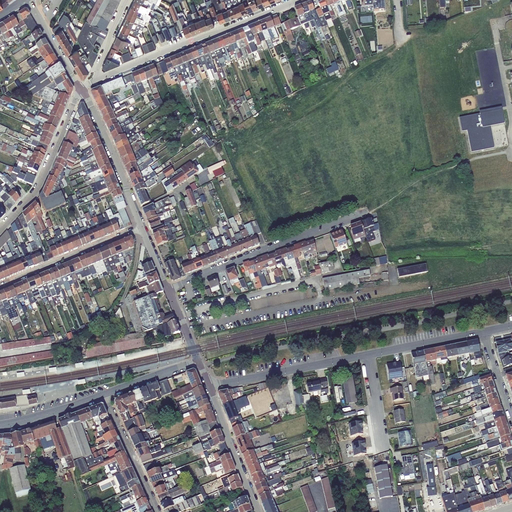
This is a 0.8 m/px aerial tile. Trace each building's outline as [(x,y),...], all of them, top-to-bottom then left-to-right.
[(97,0),(87,20),(105,30),(120,2),(116,0),(97,0)] [(152,9),(134,0),(131,6),(149,15),(152,9)] [(156,3),(149,0),(133,0),(134,0),(152,9),(153,9),(156,3)] [(220,22),(226,20),(219,3),(217,0),(209,0),(205,2),(207,7),(208,6),(212,15),(216,13),(220,22)] [(226,20),(231,18),(224,0),(220,0),(221,2),(219,3),(226,20)] [(224,0),(231,18),(237,16),(230,0),(224,0)] [(230,0),(237,16),(243,13),(237,0),(230,0)] [(237,0),(243,13),(248,11),(243,0),(237,0)] [(243,0),(248,11),(253,9),(249,0),(243,0)] [(249,0),(253,9),(258,7),(255,0),(249,0)] [(333,5),(331,0),(323,0),(324,2),(331,19),(332,21),(336,19),(334,16),(333,11),(332,11),(330,6),(333,5)] [(339,0),(331,0),(333,5),(338,18),(345,15),(340,2),(339,0)] [(339,0),(340,2),(344,0),(348,9),(352,7),(350,2),(351,2),(350,0),(339,0)] [(372,0),(373,6),(373,10),(384,9),(383,0),(372,0)] [(173,3),(173,2),(169,6),(174,20),(179,18),(174,5),(173,3)] [(311,2),(306,4),(313,21),(314,20),(317,29),(321,27),(314,11),(311,2)] [(331,19),(324,2),(318,4),(320,9),(325,22),(331,19)] [(198,31),(204,29),(198,14),(193,3),(190,5),(192,10),(190,11),(191,13),(198,31)] [(306,4),(300,6),(307,23),(309,22),(312,29),(315,27),(313,21),(306,4)] [(149,15),(131,6),(128,12),(146,21),(148,22),(151,16),(149,15)] [(307,23),(300,6),(294,8),(298,18),(301,25),(303,24),(305,29),(309,28),(307,23)] [(211,16),(207,7),(201,9),(209,27),(214,25),(211,16)] [(204,29),(209,27),(201,9),(198,10),(199,14),(198,14),(204,29)] [(320,9),(314,11),(321,27),(324,35),(330,33),(325,22),(320,9)] [(25,10),(18,14),(27,28),(31,35),(39,30),(27,10),(25,10)] [(146,21),(128,12),(126,18),(144,27),(146,21)] [(192,34),(198,31),(191,13),(187,14),(189,18),(186,19),(188,24),(192,34)] [(27,28),(18,14),(13,17),(22,31),(27,28)] [(274,28),(281,25),(277,15),(263,21),(270,38),(271,38),(272,41),(278,38),(274,28)] [(65,33),(71,21),(68,16),(66,19),(62,17),(59,21),(58,22),(60,24),(55,28),(52,29),(58,38),(65,33)] [(22,31),(13,17),(8,20),(17,35),(22,32),(22,31)] [(187,36),(192,34),(188,24),(186,25),(183,17),(179,18),(187,36)] [(144,27),(126,18),(123,23),(142,32),(144,27)] [(298,18),(281,25),(288,42),(294,40),(290,31),(301,26),(301,25),(298,18)] [(17,35),(8,20),(2,23),(11,39),(13,42),(16,40),(14,37),(17,35)] [(88,57),(74,66),(82,78),(82,79),(84,79),(89,72),(93,63),(93,61),(97,53),(94,51),(93,50),(95,46),(93,44),(98,35),(105,38),(108,31),(105,30),(87,20),(82,29),(77,38),(82,47),(88,57)] [(68,38),(75,27),(72,23),(72,22),(71,21),(65,33),(58,38),(60,43),(68,38)] [(270,38),(263,21),(258,23),(265,40),(270,38)] [(11,39),(2,23),(0,24),(0,39),(3,45),(5,49),(8,48),(5,42),(3,43),(3,42),(5,41),(6,42),(11,39)] [(142,32),(123,23),(120,29),(136,37),(137,34),(142,37),(143,36),(142,33),(142,32)] [(265,40),(258,23),(252,25),(260,43),(265,40)] [(260,43),(252,25),(247,27),(254,45),(257,44),(258,48),(261,46),(260,43)] [(70,43),(79,28),(75,26),(75,27),(68,38),(60,43),(63,47),(70,43)] [(166,26),(162,28),(167,39),(171,37),(166,26)] [(174,26),(169,28),(172,36),(177,34),(174,26)] [(254,45),(247,27),(247,28),(242,30),(252,53),(257,51),(254,45)] [(77,38),(82,29),(79,28),(70,43),(63,47),(68,55),(77,38)] [(117,35),(133,43),(136,37),(120,29),(117,35)] [(43,36),(39,30),(31,35),(31,36),(22,42),(25,47),(35,41),(43,36)] [(242,30),(237,32),(245,50),(246,50),(248,55),(252,53),(242,30)] [(245,50),(237,32),(232,34),(241,57),(243,56),(244,59),(248,58),(245,50)] [(241,57),(232,34),(226,36),(233,52),(235,51),(238,60),(242,58),(241,57)] [(117,35),(114,41),(121,45),(128,48),(129,45),(133,49),(131,50),(133,55),(131,55),(132,59),(138,56),(135,48),(133,43),(117,35)] [(48,45),(43,36),(35,41),(37,45),(29,51),(31,55),(37,51),(48,45)] [(233,52),(226,36),(221,38),(228,54),(230,53),(231,56),(235,55),(233,52)] [(228,54),(221,38),(216,40),(223,58),(225,62),(227,61),(228,63),(231,62),(228,54)] [(223,58),(216,40),(211,42),(218,60),(223,58)] [(107,57),(120,64),(122,63),(119,56),(122,55),(117,53),(121,45),(114,41),(107,57)] [(152,41),(147,43),(150,51),(156,49),(152,41)] [(218,60),(211,42),(206,44),(212,60),(214,60),(218,69),(221,68),(220,64),(218,60)] [(212,60),(206,44),(200,47),(210,70),(212,69),(214,74),(216,73),(215,69),(212,60)] [(15,54),(19,49),(16,45),(11,50),(15,54)] [(53,54),(48,45),(37,51),(42,58),(37,61),(35,58),(27,63),(31,70),(39,64),(53,54)] [(135,48),(138,56),(144,54),(141,46),(135,48)] [(68,55),(74,66),(88,57),(82,47),(68,55)] [(210,70),(200,47),(195,49),(204,72),(206,71),(210,81),(214,80),(210,70)] [(204,72),(195,49),(190,51),(199,73),(201,72),(202,74),(205,72),(204,72)] [(199,73),(190,51),(184,53),(190,68),(193,67),(196,74),(199,73)] [(119,56),(122,63),(132,59),(131,55),(129,52),(122,55),(119,56)] [(190,68),(184,53),(179,55),(187,73),(189,72),(191,78),(194,77),(190,68)] [(59,64),(53,54),(39,64),(43,71),(48,67),(50,70),(59,64)] [(187,73),(179,55),(174,57),(183,80),(189,78),(187,73)] [(107,57),(102,68),(104,70),(120,64),(107,57)] [(183,80),(174,57),(169,59),(177,79),(178,79),(183,91),(187,90),(183,80)] [(177,79),(169,59),(159,64),(163,74),(167,72),(171,81),(174,80),(175,82),(178,81),(177,79)] [(65,74),(59,64),(50,70),(38,78),(32,83),(24,88),(30,97),(33,95),(45,87),(60,77),(65,74)] [(159,64),(148,68),(153,81),(159,79),(158,76),(163,74),(159,64)] [(148,68),(142,70),(147,81),(149,80),(153,89),(156,88),(153,81),(148,68)] [(142,70),(137,73),(146,93),(151,91),(147,81),(142,70)] [(137,73),(132,75),(136,84),(140,93),(141,95),(146,93),(137,73)] [(69,81),(65,74),(60,77),(64,84),(69,81)] [(132,75),(121,79),(124,86),(128,85),(127,84),(131,82),(132,85),(136,84),(132,75)] [(73,88),(69,81),(64,84),(60,77),(45,87),(54,91),(55,88),(57,87),(59,91),(59,93),(70,98),(73,91),(73,88)] [(90,94),(94,101),(111,92),(113,96),(119,94),(120,91),(125,89),(124,86),(121,79),(91,91),(90,94)] [(134,95),(140,93),(136,84),(132,85),(131,86),(134,95)] [(70,98),(59,93),(54,91),(45,87),(33,95),(43,100),(65,109),(70,98)] [(114,98),(113,96),(111,92),(94,101),(97,107),(114,98)] [(142,99),(141,95),(140,93),(134,95),(132,96),(133,98),(128,100),(131,105),(142,99)] [(116,101),(114,98),(97,107),(100,113),(114,106),(113,103),(116,101)] [(163,103),(160,98),(154,100),(153,100),(157,107),(163,103)] [(62,116),(65,109),(43,100),(41,106),(62,116)] [(114,106),(100,113),(103,119),(117,112),(128,106),(126,103),(124,104),(124,105),(120,107),(118,103),(114,106)] [(83,104),(81,104),(72,124),(76,126),(78,127),(78,126),(77,125),(78,120),(88,116),(83,104)] [(60,121),(62,116),(41,106),(40,106),(38,111),(60,121)] [(480,114),(459,118),(462,132),(467,131),(471,153),(494,148),(490,127),(505,124),(502,108),(479,112),(480,114)] [(117,112),(103,119),(105,124),(126,115),(128,114),(126,110),(115,116),(115,115),(117,114),(117,112)] [(56,130),(60,121),(38,111),(35,117),(28,113),(26,116),(56,130)] [(177,111),(171,115),(174,119),(175,118),(176,119),(179,117),(178,116),(180,115),(177,111)] [(126,115),(105,124),(108,130),(126,121),(125,119),(127,118),(126,115)] [(53,136),(56,130),(26,116),(25,120),(36,124),(38,125),(36,129),(53,136)] [(91,122),(88,116),(78,120),(77,125),(78,126),(78,127),(74,128),(75,130),(76,132),(80,130),(79,129),(82,126),(91,122)] [(126,121),(108,130),(110,135),(132,124),(133,123),(130,118),(126,121)] [(94,128),(91,122),(82,126),(79,129),(80,130),(76,132),(77,135),(78,136),(82,134),(84,132),(94,128)] [(132,124),(110,135),(113,140),(125,135),(124,135),(134,128),(132,124)] [(51,142),(53,136),(36,129),(34,128),(31,126),(30,129),(34,131),(33,133),(37,135),(51,142)] [(82,134),(78,136),(80,140),(96,133),(94,128),(84,132),(82,134)] [(125,135),(113,140),(115,146),(127,141),(135,135),(138,134),(134,128),(124,135),(125,135)] [(78,136),(77,135),(73,134),(69,132),(66,139),(78,145),(80,140),(78,136)] [(96,133),(80,140),(78,145),(79,144),(87,141),(88,144),(90,144),(99,140),(96,133)] [(49,147),(51,142),(37,135),(36,139),(31,137),(30,138),(49,147)] [(127,141),(115,146),(117,151),(129,146),(136,141),(137,140),(136,139),(137,138),(135,135),(127,141)] [(46,152),(49,147),(30,138),(28,144),(36,147),(46,152)] [(78,145),(66,139),(64,143),(76,148),(78,145)] [(211,139),(206,143),(209,148),(214,145),(211,139)] [(102,146),(99,140),(90,144),(91,147),(82,153),(83,157),(84,158),(102,146)] [(129,146),(117,151),(120,156),(142,145),(140,141),(137,143),(136,141),(129,146)] [(16,149),(0,142),(0,150),(12,156),(15,150),(16,149)] [(76,148),(64,143),(62,148),(75,154),(76,155),(77,153),(79,154),(80,152),(78,149),(76,148)] [(142,145),(120,156),(121,160),(133,155),(144,148),(142,144),(142,145)] [(104,152),(102,146),(84,158),(83,157),(80,159),(81,162),(95,155),(104,152)] [(42,162),(46,152),(36,147),(33,155),(32,154),(32,153),(23,149),(21,153),(22,153),(42,162)] [(75,154),(62,148),(60,153),(74,159),(76,155),(75,154)] [(133,155),(121,160),(124,167),(137,161),(148,154),(144,148),(133,155)] [(106,156),(104,152),(95,155),(81,162),(80,163),(81,166),(89,163),(106,156)] [(40,167),(42,162),(22,153),(19,159),(40,167)] [(74,159),(60,153),(58,158),(74,165),(76,160),(74,159)] [(137,161),(124,167),(126,172),(140,166),(150,159),(151,159),(148,154),(137,161)] [(108,161),(106,156),(89,163),(90,165),(84,167),(85,170),(91,168),(108,161)] [(35,178),(40,167),(19,159),(18,158),(17,161),(19,162),(23,164),(20,171),(26,174),(35,178)] [(74,165),(58,158),(55,163),(66,168),(67,166),(72,168),(74,165)] [(140,166),(126,172),(128,177),(144,171),(149,167),(153,164),(150,159),(140,166)] [(110,165),(108,161),(91,168),(92,170),(85,172),(87,175),(110,165)] [(225,161),(207,169),(210,175),(213,174),(222,170),(221,167),(224,166),(224,165),(226,164),(225,161)] [(190,162),(180,168),(188,180),(199,173),(199,174),(204,170),(200,165),(198,166),(196,162),(192,164),(190,162)] [(66,168),(55,163),(52,169),(63,174),(66,168)] [(112,171),(110,165),(87,175),(83,176),(85,182),(93,178),(112,171)] [(17,179),(23,181),(24,179),(26,174),(20,171),(16,169),(9,167),(8,171),(12,173),(10,178),(4,173),(3,175),(12,184),(14,182),(15,183),(17,179)] [(144,171),(128,177),(131,183),(146,176),(147,176),(153,172),(149,167),(144,171)] [(171,175),(174,172),(171,167),(162,172),(166,178),(171,175)] [(180,168),(175,172),(183,183),(188,180),(180,168)] [(63,174),(52,169),(49,176),(60,181),(65,178),(64,174),(63,174)] [(222,170),(213,174),(215,178),(224,174),(222,170)] [(114,176),(112,171),(93,178),(95,184),(114,176)] [(146,176),(131,183),(133,188),(144,184),(156,176),(154,172),(153,172),(147,176),(146,176)] [(174,172),(171,175),(178,186),(183,183),(175,172),(174,172)] [(12,184),(3,175),(0,173),(0,178),(4,183),(1,185),(0,186),(0,187),(0,188),(3,190),(5,193),(8,195),(10,198),(15,203),(20,199),(13,191),(16,189),(12,184)] [(35,178),(26,174),(24,179),(23,181),(32,185),(33,183),(35,178)] [(171,175),(166,178),(173,190),(178,186),(171,175)] [(60,181),(49,176),(47,181),(59,186),(61,192),(62,196),(65,195),(63,190),(64,189),(60,181)] [(117,184),(114,176),(95,184),(98,191),(98,192),(117,184)] [(144,184),(133,188),(137,198),(145,193),(144,190),(145,189),(150,188),(157,183),(155,180),(158,178),(156,176),(144,184)] [(166,178),(161,181),(168,193),(173,190),(166,178)] [(59,186),(47,181),(44,188),(42,192),(46,199),(61,192),(59,186)] [(98,191),(95,184),(90,186),(93,194),(98,191)] [(120,190),(117,184),(98,192),(99,194),(92,197),(94,200),(111,194),(120,190)] [(120,190),(111,194),(115,205),(124,201),(120,190)] [(185,192),(187,198),(191,208),(196,206),(190,190),(185,192)] [(46,199),(42,192),(39,197),(46,212),(65,204),(64,201),(62,196),(61,192),(46,199)] [(145,193),(137,198),(141,206),(151,202),(149,197),(147,198),(145,193)] [(168,197),(142,210),(145,216),(168,207),(172,205),(170,199),(168,197)] [(15,203),(10,198),(5,203),(4,204),(9,210),(10,210),(9,210),(15,204),(15,203)] [(127,207),(124,201),(115,205),(118,211),(124,208),(127,207)] [(36,202),(31,206),(42,232),(45,230),(41,219),(43,215),(41,211),(36,202)] [(31,206),(26,210),(32,224),(35,223),(37,226),(33,227),(36,234),(38,233),(39,233),(40,236),(43,234),(42,232),(31,206)] [(168,207),(145,216),(147,220),(169,212),(170,211),(168,207)] [(124,208),(118,211),(119,213),(119,215),(125,228),(131,225),(124,208)] [(119,231),(113,216),(110,209),(105,212),(106,214),(114,233),(119,231)] [(43,263),(49,260),(45,251),(38,235),(37,236),(36,234),(33,227),(32,224),(26,210),(22,214),(28,227),(34,242),(43,263)] [(169,212),(147,220),(148,224),(170,215),(169,212)] [(119,215),(119,213),(113,216),(119,231),(125,228),(119,215)] [(28,227),(22,214),(18,218),(22,226),(24,225),(25,228),(28,227)] [(114,233),(106,214),(104,215),(105,219),(103,220),(109,235),(114,233)] [(105,237),(109,235),(103,220),(101,215),(97,218),(105,237)] [(170,215),(148,224),(150,230),(169,222),(172,221),(170,215)] [(100,239),(105,237),(97,218),(96,217),(91,219),(92,221),(100,239)] [(91,243),(95,241),(89,227),(89,226),(87,227),(86,226),(89,225),(87,222),(86,218),(81,220),(84,228),(91,243)] [(371,219),(360,223),(365,236),(368,243),(375,240),(372,232),(376,231),(373,225),(371,219)] [(100,239),(92,221),(89,222),(91,226),(89,227),(95,241),(100,239)] [(245,230),(253,247),(259,245),(256,236),(257,235),(261,233),(255,221),(244,226),(245,230)] [(169,222),(150,230),(153,236),(171,229),(173,228),(172,224),(170,225),(169,222)] [(365,236),(360,223),(350,226),(355,243),(361,241),(360,238),(365,236)] [(86,245),(80,230),(78,225),(75,227),(76,230),(75,230),(82,247),(86,245)] [(227,234),(235,255),(241,252),(234,235),(231,229),(229,230),(227,226),(224,227),(227,234)] [(82,247),(75,230),(73,227),(69,229),(70,231),(78,248),(82,247)] [(11,228),(8,232),(10,238),(12,242),(16,240),(13,233),(11,228)] [(86,245),(91,243),(84,228),(80,230),(86,245)] [(171,229),(153,236),(155,241),(172,234),(171,231),(172,230),(171,229)] [(7,230),(2,235),(6,243),(10,238),(8,232),(7,230)] [(69,252),(60,232),(59,230),(55,232),(56,236),(64,254),(69,252)] [(73,250),(66,233),(65,230),(60,232),(69,252),(73,250)] [(240,233),(247,250),(253,247),(245,230),(240,232),(240,233)] [(78,248),(70,231),(66,233),(73,250),(78,248)] [(342,231),(330,235),(335,249),(347,245),(342,231)] [(234,235),(241,252),(247,250),(240,233),(234,235)] [(172,234),(155,241),(157,246),(177,238),(175,234),(172,235),(172,234)] [(221,238),(229,257),(235,255),(227,234),(223,235),(224,237),(221,238)] [(209,242),(213,252),(217,262),(223,259),(215,239),(213,235),(210,236),(212,241),(209,242)] [(64,254),(56,236),(54,237),(55,239),(52,240),(59,256),(64,254)] [(130,237),(123,240),(128,252),(132,261),(133,261),(133,255),(134,248),(133,248),(134,242),(132,238),(130,237)] [(221,237),(215,239),(223,259),(229,257),(221,238),(221,237)] [(59,256),(52,240),(47,242),(50,249),(53,259),(59,256)] [(128,252),(123,240),(118,242),(124,257),(122,257),(123,259),(125,259),(127,264),(132,261),(128,252)] [(303,243),(299,244),(304,257),(313,254),(314,257),(317,256),(313,241),(303,244),(303,243)] [(38,265),(43,263),(34,242),(29,244),(38,265)] [(124,257),(118,242),(112,245),(120,263),(124,261),(125,264),(127,264),(125,259),(123,259),(122,257),(124,257)] [(202,245),(206,255),(209,265),(217,262),(213,252),(210,254),(206,245),(205,243),(202,245)] [(29,269),(34,267),(26,248),(24,244),(19,247),(23,254),(29,269)] [(34,267),(38,265),(29,244),(27,245),(28,247),(26,248),(34,267)] [(291,249),(298,271),(301,269),(299,263),(298,263),(298,262),(300,261),(300,260),(304,258),(304,257),(299,244),(296,246),(296,247),(291,249)] [(120,263),(112,245),(107,247),(116,267),(120,265),(120,263)] [(116,267),(107,247),(103,249),(112,271),(117,269),(116,267)] [(190,254),(196,270),(203,267),(199,258),(196,259),(195,256),(198,255),(195,247),(191,248),(192,251),(189,253),(190,254)] [(24,271),(29,269),(23,254),(20,255),(17,248),(15,249),(17,255),(24,271)] [(49,260),(53,259),(50,249),(45,251),(49,260)] [(112,271),(103,249),(98,251),(107,271),(107,273),(112,271)] [(284,250),(281,251),(286,268),(291,266),(296,280),(301,278),(299,273),(298,271),(291,249),(284,251),(284,250)] [(107,271),(98,251),(93,252),(102,273),(107,271)] [(278,253),(272,255),(275,266),(281,264),(285,268),(286,268),(281,251),(277,252),(278,253)] [(102,273),(93,252),(89,254),(96,273),(97,275),(102,273)] [(96,273),(89,254),(84,257),(91,275),(96,273)] [(182,269),(185,274),(196,270),(190,254),(187,255),(189,262),(181,265),(182,269)] [(19,273),(24,271),(17,255),(12,257),(19,273)] [(199,258),(203,267),(209,265),(206,255),(199,258)] [(265,256),(262,257),(266,269),(269,267),(269,268),(275,266),(272,255),(266,258),(265,256)] [(14,275),(19,273),(12,257),(8,259),(14,275)] [(91,275),(84,257),(79,259),(86,277),(91,275)] [(259,260),(253,262),(262,287),(267,286),(263,274),(262,275),(260,271),(263,270),(266,269),(262,257),(258,259),(259,260)] [(0,267),(5,279),(10,277),(3,261),(2,258),(0,258),(0,267)] [(10,277),(14,275),(8,259),(3,261),(10,277)] [(86,277),(79,259),(70,262),(76,276),(79,275),(80,275),(81,275),(82,278),(86,277)] [(174,260),(164,264),(171,280),(173,281),(181,278),(178,270),(174,260)] [(319,264),(319,266),(322,274),(329,272),(334,269),(332,261),(319,264)] [(76,276),(70,262),(66,264),(74,284),(76,289),(79,288),(76,281),(78,281),(76,276)] [(247,263),(243,264),(246,273),(248,272),(249,275),(250,275),(251,280),(255,279),(255,278),(257,284),(255,285),(256,289),(262,287),(253,262),(247,264),(247,263)] [(146,277),(156,273),(151,263),(141,267),(143,272),(141,272),(137,271),(136,276),(133,282),(146,277)] [(74,284),(66,264),(61,266),(70,288),(71,287),(71,286),(74,284)] [(426,264),(397,270),(399,278),(428,272),(426,264)] [(70,288),(61,266),(56,268),(65,289),(66,292),(71,290),(70,288)] [(322,274),(319,266),(314,267),(315,271),(310,272),(311,277),(322,274)] [(65,289),(56,268),(52,270),(61,291),(63,297),(65,296),(63,290),(65,289)] [(234,268),(226,271),(231,285),(239,282),(242,289),(240,289),(241,292),(248,291),(244,279),(239,281),(234,268)] [(61,291),(52,270),(47,272),(57,295),(57,296),(60,295),(58,292),(61,291)] [(358,278),(371,276),(369,270),(323,279),(325,290),(359,284),(358,278)] [(57,295),(47,272),(43,274),(51,293),(52,297),(57,295)] [(130,290),(130,294),(139,289),(144,288),(159,281),(156,273),(146,277),(147,282),(137,285),(138,287),(130,290)] [(51,293),(43,274),(38,276),(47,297),(49,296),(49,294),(51,293)] [(212,278),(207,280),(210,289),(211,289),(212,293),(220,290),(218,286),(219,286),(215,275),(212,276),(212,278)] [(47,297),(38,276),(33,278),(40,295),(42,299),(46,297),(47,297)] [(40,295),(33,278),(26,281),(34,298),(40,295)] [(34,298),(26,281),(22,283),(29,299),(31,304),(36,302),(34,298)] [(163,291),(159,281),(144,288),(148,297),(156,294),(163,291)] [(29,299),(22,283),(12,287),(19,303),(29,299)] [(226,285),(222,287),(225,294),(229,293),(228,292),(231,291),(230,289),(228,290),(226,285)] [(19,303),(12,287),(8,289),(15,307),(17,306),(19,311),(22,309),(19,303)] [(15,307),(8,289),(0,291),(0,296),(8,315),(10,320),(17,317),(15,310),(16,309),(15,307)] [(139,289),(130,294),(133,303),(138,301),(135,295),(137,294),(136,293),(140,291),(139,289)] [(84,291),(83,293),(89,307),(92,305),(88,293),(87,293),(86,291),(85,291),(84,291)] [(143,332),(133,303),(130,294),(125,300),(136,334),(143,332)] [(157,298),(156,294),(148,297),(138,301),(133,303),(143,332),(143,333),(152,330),(153,333),(155,332),(157,337),(158,337),(162,339),(162,337),(167,339),(166,337),(171,338),(170,336),(171,335),(172,337),(180,334),(173,315),(164,319),(162,314),(156,299),(157,298)] [(119,338),(129,335),(120,308),(113,318),(119,338)] [(97,315),(93,316),(96,325),(103,317),(101,312),(100,312),(96,313),(97,315)] [(85,350),(87,358),(148,346),(143,333),(143,332),(136,334),(129,335),(119,338),(120,339),(90,345),(90,349),(85,350)] [(2,344),(2,351),(52,343),(51,343),(50,337),(18,342),(14,342),(2,344)] [(511,346),(510,340),(496,343),(499,357),(509,354),(508,351),(511,350),(511,346)] [(477,341),(467,343),(469,354),(474,353),(475,360),(481,358),(479,345),(478,345),(477,341)] [(467,343),(456,345),(458,356),(469,354),(467,343)] [(52,346),(53,351),(54,355),(62,354),(60,344),(52,346)] [(456,345),(445,347),(447,359),(458,356),(456,345)] [(445,347),(434,349),(436,361),(437,364),(441,364),(443,364),(448,363),(447,359),(445,347)] [(434,349),(423,351),(428,375),(428,376),(429,376),(429,380),(431,380),(432,385),(435,385),(432,366),(431,367),(430,362),(436,361),(434,349)] [(0,359),(0,367),(55,357),(54,355),(53,351),(0,359)] [(414,354),(412,355),(416,379),(423,377),(428,375),(423,351),(414,353),(413,354),(414,354)] [(511,352),(509,354),(499,357),(500,361),(500,360),(501,362),(502,361),(504,367),(503,367),(503,368),(511,364),(511,352)] [(395,364),(387,365),(389,380),(402,378),(400,362),(395,363),(395,364)] [(193,370),(185,373),(190,385),(172,393),(174,399),(183,395),(190,392),(202,387),(195,371),(193,370)] [(475,381),(490,376),(488,372),(474,377),(475,381)] [(184,373),(174,377),(176,383),(186,379),(184,373)] [(492,382),(490,376),(475,381),(469,383),(472,389),(473,388),(492,382)] [(353,377),(342,379),(347,404),(357,402),(353,377)] [(314,383),(306,385),(308,395),(302,396),(305,412),(312,410),(309,394),(321,391),(322,397),(320,397),(321,402),(328,401),(327,396),(323,396),(323,394),(328,393),(327,388),(326,389),(326,387),(327,387),(326,378),(317,380),(317,382),(314,383)] [(162,397),(172,393),(167,380),(139,390),(147,412),(149,416),(152,414),(148,403),(157,399),(158,401),(160,400),(161,399),(162,398),(162,397)] [(268,382),(258,385),(259,391),(269,387),(268,382)] [(494,388),(492,382),(473,388),(475,394),(494,388)] [(204,392),(202,387),(190,392),(183,395),(185,400),(185,399),(204,392)] [(404,399),(402,387),(390,389),(391,393),(393,393),(393,396),(392,396),(393,401),(404,399)] [(238,388),(219,392),(217,394),(220,401),(240,393),(238,388)] [(496,394),(494,388),(475,394),(470,396),(472,402),(475,401),(496,394)] [(147,412),(139,390),(132,393),(138,409),(140,413),(140,414),(147,412)] [(305,412),(302,396),(301,390),(293,392),(298,414),(305,412)] [(445,391),(434,395),(436,400),(447,397),(445,391)] [(205,396),(204,392),(185,399),(186,403),(188,402),(189,403),(205,396)] [(132,393),(126,395),(135,418),(141,416),(140,414),(140,413),(137,414),(135,410),(138,409),(132,393)] [(241,396),(240,393),(220,401),(222,406),(232,402),(231,400),(241,396)] [(498,400),(496,394),(475,401),(477,407),(498,400)] [(126,395),(121,397),(127,412),(129,411),(132,419),(135,418),(126,395)] [(28,398),(27,398),(29,405),(37,404),(35,396),(33,397),(28,398)] [(207,401),(205,396),(189,403),(187,404),(189,408),(207,401)] [(127,412),(121,397),(115,399),(114,402),(120,415),(127,412)] [(231,424),(242,420),(240,416),(238,417),(236,413),(241,412),(240,409),(249,405),(246,397),(232,402),(222,406),(225,414),(229,421),(230,421),(231,424)] [(14,398),(0,400),(0,409),(16,407),(14,398)] [(500,406),(498,400),(477,407),(475,408),(477,413),(500,406)] [(209,405),(207,401),(189,408),(190,412),(209,405)] [(101,404),(95,407),(102,426),(110,422),(103,405),(101,404)] [(191,421),(198,438),(219,430),(209,405),(190,412),(188,413),(190,417),(191,421)] [(502,412),(500,406),(477,413),(474,414),(476,420),(502,412)] [(95,407),(88,409),(93,420),(94,423),(97,422),(99,427),(102,426),(95,407)] [(88,409),(77,413),(88,444),(91,443),(87,433),(85,432),(85,430),(88,429),(86,423),(93,420),(88,409)] [(452,409),(437,415),(439,419),(449,416),(448,414),(453,412),(452,409)] [(403,410),(394,411),(396,424),(405,422),(403,410)] [(145,427),(141,416),(135,418),(132,419),(130,420),(127,412),(120,415),(128,432),(145,427)] [(504,418),(502,412),(476,420),(469,423),(470,425),(475,423),(476,425),(477,425),(477,426),(484,424),(504,418)] [(61,428),(75,468),(79,479),(89,474),(87,469),(103,462),(101,457),(94,460),(92,455),(90,450),(88,444),(77,413),(58,420),(61,428)] [(506,423),(504,418),(484,424),(484,426),(486,430),(506,423)] [(233,428),(232,429),(236,438),(249,433),(244,422),(243,423),(242,420),(231,424),(233,428)] [(54,422),(43,426),(47,437),(51,436),(55,446),(60,460),(63,459),(66,468),(67,471),(75,468),(61,428),(56,430),(54,422)] [(113,427),(110,422),(102,426),(99,427),(96,429),(97,432),(97,433),(99,433),(113,427)] [(361,422),(348,424),(350,436),(363,434),(362,428),(361,422)] [(506,423),(486,430),(481,432),(483,436),(484,436),(485,437),(508,429),(506,423)] [(43,426),(30,430),(35,445),(38,456),(44,455),(43,450),(55,446),(51,436),(47,437),(43,426)] [(96,440),(115,432),(113,427),(99,433),(100,435),(97,437),(96,440)] [(145,427),(128,432),(131,439),(140,435),(139,432),(146,430),(145,427)] [(510,435),(508,429),(485,437),(484,437),(486,441),(489,440),(490,442),(510,435)] [(30,430),(20,433),(24,447),(24,456),(31,454),(30,451),(27,448),(26,448),(25,444),(29,443),(29,444),(31,446),(35,445),(30,430)] [(222,436),(219,430),(198,438),(201,445),(203,444),(201,441),(207,438),(208,442),(222,436)] [(249,433),(236,438),(242,455),(255,450),(251,440),(261,436),(259,430),(249,433)] [(410,431),(398,433),(399,440),(400,446),(400,447),(411,445),(412,448),(416,448),(416,445),(413,445),(410,431)] [(100,445),(118,437),(115,432),(96,440),(95,444),(99,442),(100,445)] [(9,469),(13,468),(13,461),(15,460),(15,461),(21,460),(20,447),(24,447),(20,433),(10,435),(11,443),(9,453),(7,457),(7,466),(7,469),(9,469)] [(140,435),(131,439),(135,447),(151,441),(147,433),(140,435)] [(11,443),(10,435),(3,436),(1,451),(5,452),(3,465),(7,466),(7,457),(9,453),(11,443)] [(511,441),(510,435),(490,442),(486,443),(488,450),(498,446),(511,441)] [(227,448),(222,436),(208,442),(203,444),(201,445),(203,452),(218,445),(220,451),(227,448)] [(112,446),(120,442),(118,437),(100,445),(98,446),(99,449),(108,445),(109,447),(112,446)] [(154,440),(151,441),(135,447),(137,452),(155,445),(154,440)] [(437,440),(421,444),(423,450),(438,446),(437,440)] [(511,447),(511,442),(511,441),(498,446),(500,451),(503,451),(511,447)] [(103,462),(124,452),(120,442),(112,446),(114,451),(106,454),(104,450),(97,453),(92,455),(94,460),(101,457),(103,462)] [(364,442),(352,444),(354,456),(366,454),(365,448),(364,442)] [(158,444),(155,445),(137,452),(140,459),(160,451),(158,444)] [(203,452),(201,445),(193,448),(195,455),(200,453),(203,452)] [(255,451),(255,450),(242,455),(244,459),(261,452),(267,450),(273,449),(272,445),(255,451)] [(312,447),(305,449),(308,456),(314,454),(312,447)] [(511,454),(511,447),(503,451),(504,453),(506,454),(508,454),(508,456),(511,454)] [(170,448),(160,451),(140,459),(142,464),(167,454),(172,452),(170,448)] [(231,460),(227,448),(220,451),(213,454),(216,462),(208,465),(210,469),(231,460)] [(261,453),(261,452),(244,459),(246,464),(263,457),(262,456),(268,454),(267,451),(261,453)] [(87,469),(89,474),(104,467),(106,471),(105,471),(106,473),(113,471),(129,463),(124,452),(103,462),(87,469)] [(447,458),(449,463),(461,458),(460,453),(447,458)] [(263,463),(248,469),(251,476),(279,466),(285,464),(292,462),(291,459),(289,459),(288,455),(285,456),(286,461),(264,468),(263,463)] [(411,455),(401,457),(403,470),(399,470),(400,476),(404,476),(405,479),(410,479),(415,478),(411,455)] [(263,457),(246,464),(248,469),(263,463),(265,462),(264,461),(272,458),(271,456),(263,458),(263,457)] [(236,472),(231,460),(210,469),(208,465),(206,458),(204,459),(206,466),(205,467),(206,468),(205,469),(207,476),(216,472),(216,473),(223,470),(225,476),(236,472)] [(60,460),(57,461),(61,471),(63,470),(63,469),(66,468),(63,459),(60,460)] [(472,467),(482,464),(481,459),(471,462),(472,467)] [(132,468),(129,463),(113,471),(106,473),(108,479),(112,477),(111,475),(117,472),(118,474),(132,468)] [(151,463),(143,466),(147,474),(154,471),(151,463)] [(468,463),(457,467),(459,472),(470,468),(468,463)] [(171,464),(154,471),(147,474),(149,479),(169,472),(168,469),(172,468),(171,464)] [(13,468),(9,469),(15,494),(16,493),(30,489),(31,489),(24,465),(13,468)] [(387,465),(374,468),(380,499),(392,497),(387,465)] [(432,465),(426,465),(429,488),(427,488),(428,497),(436,496),(432,465)] [(279,466),(251,476),(253,481),(274,473),(273,472),(280,469),(279,466)] [(137,480),(132,468),(118,474),(115,476),(121,488),(124,487),(127,485),(137,480)] [(169,472),(149,479),(152,484),(176,475),(174,470),(169,472)] [(219,491),(240,482),(236,472),(225,476),(215,481),(219,491)] [(274,473),(253,481),(255,487),(279,478),(285,475),(284,472),(275,476),(274,473)] [(176,475),(152,484),(157,497),(174,489),(173,486),(175,485),(173,479),(178,477),(177,474),(176,475)] [(321,480),(328,509),(335,507),(328,477),(321,480)] [(467,480),(469,485),(478,511),(485,510),(477,486),(476,486),(473,477),(467,480)] [(279,478),(255,487),(257,492),(278,483),(281,482),(279,478)] [(371,479),(365,481),(368,494),(374,492),(371,479)] [(457,511),(454,496),(451,479),(445,481),(448,488),(445,489),(447,493),(441,495),(443,498),(442,498),(446,511),(457,511)] [(477,486),(485,510),(490,508),(484,488),(481,479),(478,480),(479,485),(477,486)] [(502,483),(508,502),(511,500),(511,489),(509,479),(507,479),(508,482),(502,483)] [(139,485),(137,480),(127,485),(124,487),(126,491),(128,490),(139,485)] [(484,488),(490,508),(497,506),(490,486),(488,480),(484,482),(486,487),(484,488)] [(498,491),(502,504),(508,502),(502,483),(501,481),(498,482),(500,489),(498,490),(498,491)] [(235,491),(242,488),(240,482),(219,491),(218,491),(220,497),(235,491)] [(278,483),(257,492),(258,496),(274,490),(284,486),(283,484),(279,485),(278,483)] [(174,489),(157,497),(160,504),(171,499),(189,492),(186,484),(174,489)] [(493,484),(490,486),(497,506),(502,504),(498,491),(496,492),(493,484)] [(142,492),(139,485),(128,490),(130,494),(119,499),(121,502),(142,492)] [(464,491),(471,511),(478,511),(469,485),(463,487),(464,491)] [(307,486),(300,489),(309,511),(316,511),(317,511),(307,486)] [(239,500),(246,497),(242,488),(235,491),(239,500)] [(30,489),(16,493),(17,498),(31,494),(30,489)] [(274,490),(258,496),(261,504),(272,499),(284,494),(283,490),(276,493),(274,490)] [(454,496),(457,511),(471,511),(464,491),(461,492),(462,494),(454,496)] [(145,499),(142,492),(121,502),(123,504),(121,505),(123,509),(145,499)] [(186,500),(164,510),(164,511),(181,511),(205,503),(203,498),(201,493),(186,500)] [(171,499),(160,504),(164,510),(186,500),(185,496),(172,502),(171,499)] [(235,510),(249,504),(246,497),(239,500),(227,505),(230,510),(234,509),(235,510)] [(150,511),(151,511),(145,499),(123,509),(120,510),(120,511),(126,511),(127,511),(126,511),(150,511)] [(272,499),(261,504),(264,511),(275,507),(272,499)]
